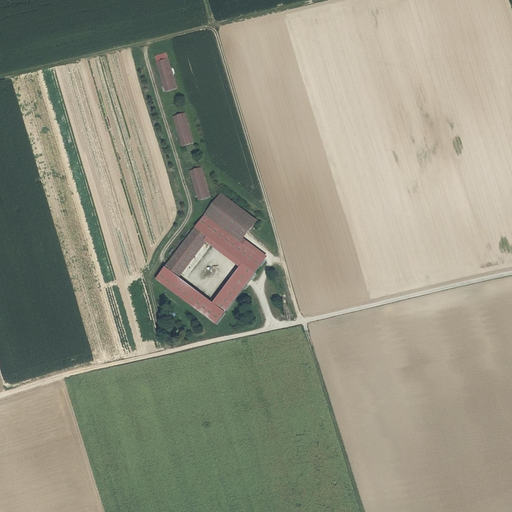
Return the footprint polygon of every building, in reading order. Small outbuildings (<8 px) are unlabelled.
[(166,53),(155,57),(157,62),(168,59),(166,53)] [(168,59),(157,62),(166,92),(177,88),(168,59)] [(185,113),(173,116),(183,146),(194,143),(185,113)] [(201,167),(190,171),(199,201),(211,197),(201,167)] [(222,193),(205,215),(242,244),(260,220),(222,193)] [(156,279),(217,325),(265,261),(242,244),(205,215),(156,279)]
